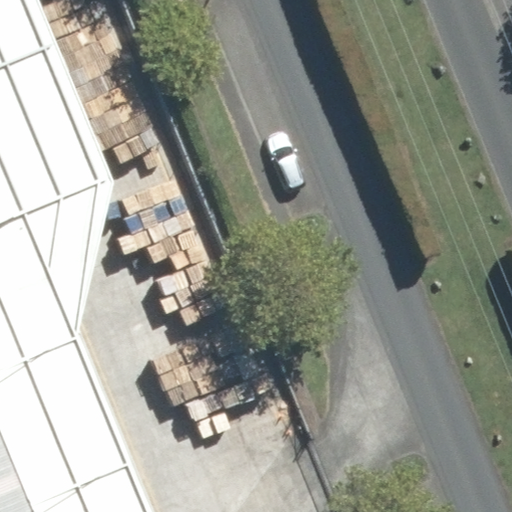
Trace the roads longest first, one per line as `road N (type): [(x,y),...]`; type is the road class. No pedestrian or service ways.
road 1 (unclassified): [(481,511),(275,0)]
road 2 (unclassified): [(465,0),(511,114)]
